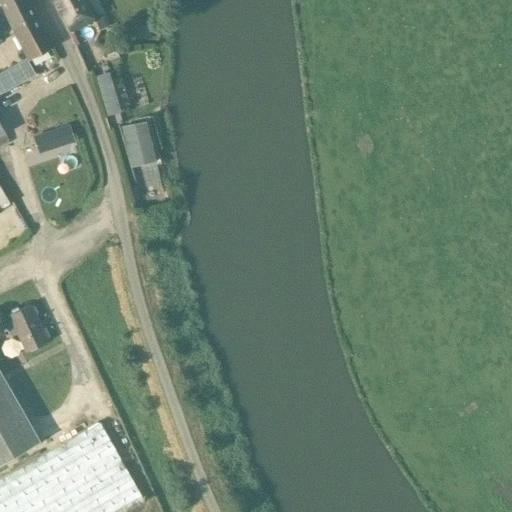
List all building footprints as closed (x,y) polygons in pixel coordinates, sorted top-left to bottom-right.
[(51,43),(27,0),(0,0),(29,55),(51,43)] [(52,0),(70,33),(96,19),(85,0),(52,0)] [(111,71),(96,76),(109,112),(124,107),(111,71)] [(0,146),(10,141),(0,122),(0,146)] [(122,127),(131,167),(155,161),(146,122),(122,127)] [(68,126),(57,130),(62,144),(73,140),(68,126)] [(48,341),(31,305),(4,317),(11,334),(17,332),(26,351),(48,341)] [(0,463),(40,441),(0,370),(0,463)] [(100,422),(0,479),(0,511),(124,511),(144,501),(100,422)]
